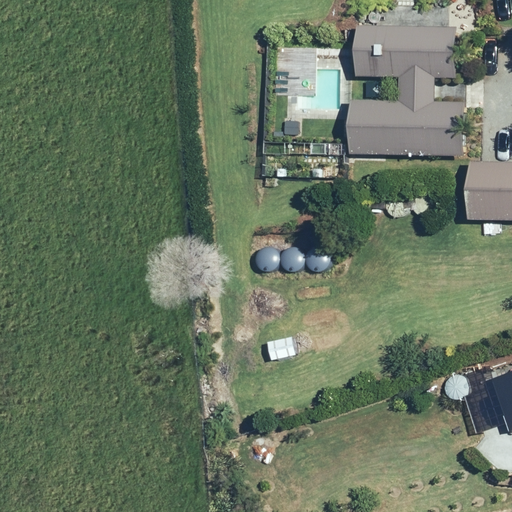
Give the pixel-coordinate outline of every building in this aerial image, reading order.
[(350,98),(350,156),(464,157),(465,105),(436,105),(437,80),(453,80),(454,24),(354,23),(354,74),(400,74),(399,98),(350,98)] [(511,163),(465,162),(462,217),(511,219),(511,163)] [(439,193),(387,193),(387,219),(439,219),(439,193)] [(298,354),(293,336),(264,344),(269,362),(298,354)] [(511,431),(511,370),(488,378),(505,433),(511,431)]
